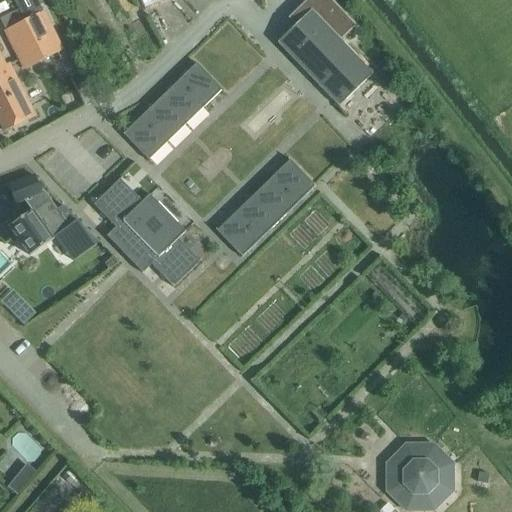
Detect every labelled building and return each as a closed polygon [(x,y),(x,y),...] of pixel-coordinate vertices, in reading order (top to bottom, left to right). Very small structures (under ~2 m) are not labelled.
[(35,0),(10,0),(16,11),(30,39),(13,48),(22,66),(61,47),(43,11),(41,12),(35,0)] [(140,0),(145,9),(161,0),(140,0)] [(310,10),(276,43),(338,107),(372,74),(310,10)] [(16,11),(0,18),(0,21),(2,25),(13,48),(30,39),(16,11)] [(0,84),(15,77),(15,76),(9,64),(4,66),(0,57),(0,84)] [(223,91),(196,64),(122,135),(149,162),(150,162),(149,160),(166,143),(221,91),(222,92),(223,91)] [(19,74),(15,76),(15,77),(0,84),(0,124),(4,132),(35,116),(18,82),(22,80),(19,74)] [(288,161),(259,190),(217,230),(215,229),(214,230),(241,258),(315,187),(288,159),(287,159),(288,161)] [(34,176),(9,186),(15,203),(24,200),(40,194),(40,192),(34,176)] [(177,239),(185,232),(149,195),(141,202),(120,180),(122,179),(121,178),(93,205),(115,228),(106,236),(142,274),(151,265),(173,288),(201,261),(200,260),(198,261),(177,239)] [(32,211),(8,227),(29,256),(52,240),(52,239),(56,237),(73,261),(98,243),(62,206),(57,210),(43,191),(40,192),(40,194),(24,200),(32,211)] [(5,240),(0,242),(0,274),(18,266),(5,240)] [(35,314),(23,303),(12,314),(23,326),(35,314)] [(386,464),(387,492),(406,511),(433,511),(452,492),(452,464),(433,445),(406,445),(386,464)] [(23,495),(39,471),(26,463),(10,487),(23,495)]
